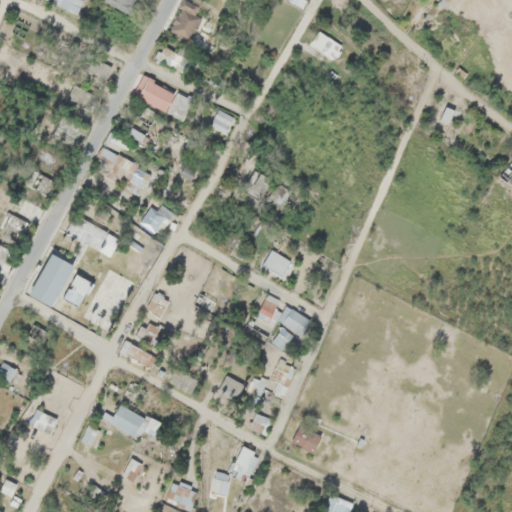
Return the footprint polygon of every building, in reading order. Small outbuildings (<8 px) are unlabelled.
[(81,0),(63,0),(63,2),(78,8),(81,0)] [(179,89),(147,70),(136,89),(168,108),(179,89)] [(214,121),(230,130),(238,115),(222,106),(214,121)] [(132,130),(146,137),(150,127),(137,121),(132,130)] [(116,158),(120,150),(107,143),(103,152),(116,158)]
